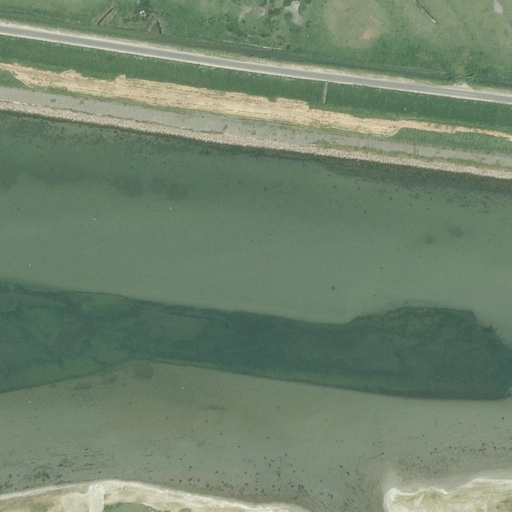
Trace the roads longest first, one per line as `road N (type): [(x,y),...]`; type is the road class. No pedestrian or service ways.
road 1 (unclassified): [(511,101),(0,30)]
road 2 (track): [(0,66),(511,137)]
